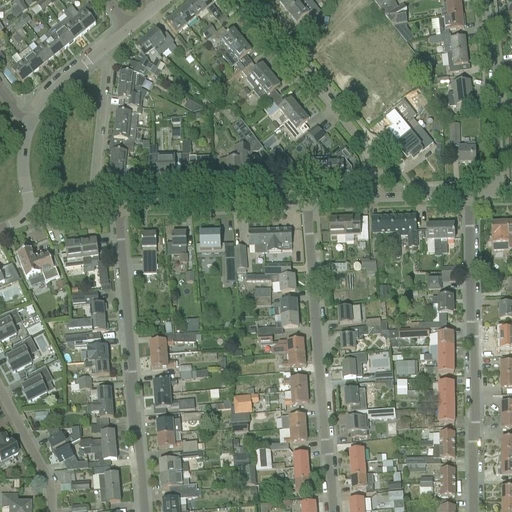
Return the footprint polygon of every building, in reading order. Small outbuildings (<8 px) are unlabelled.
[(21,15),(28,11),(20,0),(19,0),(14,4),(21,15)] [(23,0),(29,8),(36,4),(33,0),(23,0)] [(47,9),(51,5),(47,0),(45,0),(42,3),(47,9)] [(197,19),(207,11),(197,0),(194,0),(187,7),(197,19)] [(214,0),(197,0),(207,11),(216,22),(221,17),(213,7),(217,3),(214,0)] [(284,0),(280,3),(279,4),(287,15),(305,0),(284,0)] [(309,0),(305,0),(287,15),(296,25),(301,22),(304,26),(320,13),(309,0)] [(385,16),(386,15),(398,9),(392,0),(384,0),(376,5),(385,16)] [(42,12),(47,9),(42,3),(37,7),(42,12)] [(443,11),(440,11),(441,19),(462,16),(460,3),(446,4),(446,5),(447,10),(443,11)] [(96,16),(88,6),(80,12),(77,15),(72,8),(66,12),(85,34),(95,26),(91,21),(96,16)] [(404,18),(402,15),(406,13),(403,6),(384,16),(393,28),(407,25),(405,18),(404,18)] [(187,28),(197,19),(187,7),(176,15),(187,28)] [(74,43),(85,34),(66,12),(63,15),(66,19),(59,25),(64,30),(74,43)] [(503,20),(511,19),(511,12),(503,14),(503,20)] [(176,36),(187,28),(176,15),(166,23),(176,36)] [(26,26),(31,22),(26,16),(21,19),(26,26)] [(221,17),(216,22),(220,27),(222,25),(228,21),(223,16),(221,17)] [(440,21),(438,21),(439,31),(441,30),(441,35),(448,34),(448,32),(463,30),(463,29),(463,24),(465,24),(464,16),(462,17),(462,16),(441,19),(440,19),(440,21)] [(16,34),(26,26),(21,19),(11,28),(16,34)] [(59,25),(49,32),(54,39),(64,51),(74,43),(64,30),(59,25)] [(212,38),(215,36),(216,34),(210,26),(205,30),(212,38)] [(228,36),(224,31),(222,29),(216,34),(215,36),(212,38),(207,41),(207,42),(213,49),(221,42),(230,52),(242,42),(239,38),(240,37),(235,31),(234,32),(228,36)] [(207,41),(212,38),(205,30),(200,33),(207,41)] [(407,30),(399,36),(406,45),(414,39),(407,30)] [(54,59),(64,51),(54,39),(49,32),(44,37),(49,43),(44,47),(54,59)] [(156,32),(145,40),(154,51),(160,58),(168,51),(171,55),(177,51),(172,45),(173,44),(166,35),(162,38),(156,32)] [(5,43),(11,38),(6,33),(1,37),(5,43)] [(442,36),(429,39),(429,46),(443,45),(443,49),(444,55),(447,55),(452,54),(466,53),(464,39),(451,41),(450,36),(449,36),(442,37),(442,36)] [(38,40),(28,49),(33,55),(43,68),(54,59),(44,47),(39,41),(38,40)] [(157,71),(160,64),(159,63),(162,61),(160,58),(154,51),(145,40),(134,49),(140,56),(135,66),(146,71),(150,74),(150,75),(153,69),(157,71)] [(185,57),(191,52),(182,42),(176,46),(185,57)] [(230,52),(223,58),(231,68),(235,65),(241,72),(251,64),(245,57),(251,52),(242,42),(230,52)] [(33,76),(43,68),(33,55),(28,49),(18,57),(33,76)] [(452,54),(447,55),(449,75),(458,73),(458,68),(467,66),(466,53),(452,54)] [(22,85),(33,76),(18,57),(17,55),(17,56),(12,60),(18,68),(17,69),(16,69),(13,71),(13,72),(22,85)] [(431,58),(419,60),(425,67),(432,66),(431,58)] [(219,69),(225,64),(220,59),(214,64),(219,69)] [(118,80),(117,87),(119,87),(119,88),(133,89),(137,90),(139,90),(139,89),(141,89),(145,82),(141,79),(142,78),(144,79),(148,73),(146,71),(135,66),(130,63),(124,75),(120,74),(120,81),(118,80)] [(254,91),(271,77),(262,66),(257,71),(251,64),(241,72),(247,80),(245,81),(254,91)] [(270,107),(280,99),(274,92),(280,87),(271,77),(254,91),(252,92),(260,102),(263,99),(270,107)] [(435,87),(449,85),(448,79),(434,81),(435,87)] [(455,107),(462,106),(472,105),(469,83),(453,85),(455,107)] [(137,90),(133,89),(119,88),(119,89),(117,90),(117,94),(118,96),(117,102),(126,103),(126,108),(137,110),(140,110),(140,104),(146,94),(137,90)] [(243,100),(250,94),(246,90),(239,95),(243,100)] [(286,106),(280,99),(270,107),(276,114),(279,112),(283,117),(278,121),(282,126),(300,112),(291,101),(286,106)] [(403,101),(383,118),(392,129),(386,134),(396,147),(419,128),(412,120),(415,118),(403,103),(404,102),(403,101)] [(116,113),(115,127),(129,129),(135,129),(137,117),(137,116),(140,117),(141,110),(140,110),(137,110),(126,108),(120,108),(119,114),(116,113)] [(453,115),(450,111),(444,115),(448,120),(453,115)] [(300,112),(282,126),(286,131),(295,142),(301,137),(308,131),(304,126),(308,122),(309,121),(305,115),(303,116),(300,112)] [(442,121),(437,125),(441,130),(446,126),(442,121)] [(242,183),(241,169),(251,169),(251,159),(252,159),(252,154),(257,154),(262,150),(241,122),(230,130),(239,141),(239,148),(233,148),(233,161),(218,162),(219,172),(227,172),(227,176),(227,180),(228,180),(228,183),(230,183),(230,184),(236,184),(236,183),(242,183)] [(272,134),(278,129),(274,124),(268,130),(272,134)] [(459,125),(449,126),(450,140),(459,140),(459,125)] [(115,127),(113,141),(119,141),(118,147),(122,148),(133,149),(134,143),(135,129),(129,129),(115,127)] [(316,144),(317,143),(325,137),(318,128),(310,135),(309,136),(316,144)] [(426,137),(419,128),(396,147),(406,159),(409,157),(412,160),(413,161),(423,153),(433,145),(426,137)] [(182,168),(188,168),(187,156),(190,156),(190,143),(181,143),(182,156),(181,156),(182,168)] [(460,149),(459,149),(459,154),(459,164),(475,164),(475,150),(475,144),(465,144),(465,149),(460,149)] [(132,156),(133,149),(118,147),(118,153),(112,153),(111,166),(125,168),(130,168),(131,160),(129,160),(129,155),(132,156)] [(157,159),(156,147),(148,147),(149,159),(148,159),(149,169),(157,169),(157,182),(175,181),(174,158),(157,159)] [(273,153),(269,157),(273,163),(278,159),(273,153)] [(273,163),(276,167),(282,174),(293,165),(287,157),(284,154),(278,159),(273,163)] [(213,178),(213,158),(203,158),(198,162),(196,163),(195,159),(189,159),(189,167),(189,181),(206,180),(206,178),(213,178)] [(336,163),(329,164),(329,180),(335,180),(335,181),(343,181),(343,180),(343,174),(351,173),(351,169),(342,158),(336,163)] [(329,160),(307,160),(308,174),(316,174),(316,181),(329,180),(329,164),(329,160)] [(111,166),(109,180),(118,181),(117,187),(131,188),(132,182),(131,182),(132,168),(130,168),(125,168),(111,166)] [(415,217),(392,218),(392,235),(398,235),(398,237),(408,237),(408,249),(417,249),(415,217)] [(354,220),(354,218),(345,218),(345,220),(344,220),(345,238),(344,238),(344,244),(353,244),(353,237),(357,237),(357,242),(368,242),(367,228),(359,228),(359,220),(354,220)] [(392,218),(371,219),(372,236),(392,235),(392,218)] [(330,243),(337,243),(337,238),(344,238),(345,238),(344,220),(329,221),(330,243)] [(507,224),(491,225),(491,239),(492,239),(492,246),(493,246),(493,252),(503,251),(503,250),(508,250),(507,224)] [(440,226),(426,227),(427,237),(427,242),(434,242),(435,255),(435,258),(441,258),(441,256),(440,226)] [(453,226),(440,226),(441,256),(447,256),(446,242),(454,241),(453,226)] [(290,231),(264,232),(265,248),(264,248),(264,255),(268,254),(281,253),(281,247),(291,247),(290,231)] [(264,255),(264,248),(265,248),(264,232),(248,232),(248,248),(254,248),(254,255),(264,255)] [(221,246),(220,233),(220,234),(213,234),(213,235),(208,235),(208,234),(199,234),(200,247),(196,247),(196,256),(224,255),(224,246),(221,246)] [(186,248),(186,244),(186,234),(172,235),(172,245),(167,245),(167,244),(167,259),(168,259),(168,258),(180,257),(180,266),(187,265),(186,257),(186,249),(186,248)] [(157,276),(156,235),(141,236),(142,250),(142,277),(157,276)] [(80,244),(83,268),(91,266),(91,263),(98,262),(96,242),(80,244)] [(65,270),(83,268),(80,244),(65,246),(66,256),(60,257),(60,259),(65,270)] [(244,248),(234,249),(236,272),(245,272),(246,271),(244,248)] [(18,259),(16,260),(19,267),(20,266),(26,281),(28,280),(42,275),(45,283),(45,285),(59,279),(55,269),(53,270),(48,255),(38,259),(37,256),(33,258),(31,252),(17,257),(18,259)] [(226,284),(235,284),(234,261),(225,261),(226,284)] [(375,263),(369,263),(369,261),(360,261),(360,272),(375,272),(375,263)] [(105,263),(98,264),(101,287),(102,294),(111,292),(110,286),(108,286),(105,263)] [(331,274),(346,273),(346,265),(331,266),(331,274)] [(0,285),(4,284),(2,279),(11,275),(14,282),(18,280),(11,266),(0,270),(0,285)] [(264,277),(290,276),(290,266),(264,267),(264,277)] [(455,269),(441,270),(442,279),(448,279),(448,284),(455,283),(455,278),(455,269)] [(265,277),(245,277),(245,284),(269,283),(271,283),(271,285),(273,285),(274,293),(281,292),(281,294),(285,294),(295,293),(294,278),(284,279),(280,279),(280,278),(272,278),(271,278),(265,277)] [(440,278),(427,278),(427,291),(441,291),(440,284),(440,279),(440,278)] [(60,291),(66,289),(64,282),(57,285),(60,291)] [(379,297),(387,297),(387,287),(378,287),(379,297)] [(254,299),(270,299),(270,291),(254,291),(254,299)] [(73,296),(71,296),(71,302),(72,308),(86,307),(90,306),(97,306),(96,294),(85,295),(73,296)] [(438,299),(432,299),(432,300),(432,305),(432,307),(438,307),(438,322),(439,322),(445,322),(446,322),(446,315),(452,315),(452,299),(444,299),(444,298),(442,299),(438,299)] [(274,318),(282,317),(297,316),(296,303),(273,305),(274,318)] [(105,305),(103,305),(97,306),(90,306),(91,320),(104,319),(104,313),(105,313),(106,312),(106,307),(105,305)] [(511,305),(509,306),(499,306),(500,321),(511,320),(511,305)] [(0,321),(1,325),(0,325),(0,345),(7,341),(8,344),(15,340),(14,338),(16,337),(12,329),(13,329),(22,324),(17,314),(22,311),(21,309),(15,311),(12,313),(6,315),(0,317),(0,321)] [(348,310),(338,311),(339,326),(349,325),(351,325),(360,324),(359,309),(350,310),(348,310)] [(282,317),(274,318),(275,329),(275,331),(283,330),(298,329),(297,316),(282,317)] [(71,322),(67,323),(68,331),(92,329),(92,335),(99,334),(105,334),(105,333),(107,333),(108,332),(108,326),(106,325),(105,325),(104,319),(91,320),(85,321),(79,321),(71,322)] [(365,329),(380,327),(380,324),(380,320),(365,322),(365,329)] [(381,333),(380,327),(365,329),(346,331),(347,337),(340,338),(341,352),(354,352),(354,343),(363,343),(362,338),(380,336),(381,336),(381,333)] [(258,338),(272,337),(271,329),(257,330),(258,338)] [(410,332),(398,332),(399,340),(429,339),(429,337),(429,331),(418,331),(410,332)] [(511,331),(510,332),(500,332),(500,352),(510,352),(511,351),(511,331)] [(398,332),(388,333),(389,341),(389,349),(396,349),(395,340),(399,340),(398,332)] [(381,336),(380,336),(384,341),(389,341),(388,333),(387,333),(381,333),(381,336)] [(437,348),(453,348),(453,334),(437,334),(437,348)] [(86,336),(68,338),(69,344),(74,344),(87,343),(86,336)] [(195,337),(195,336),(164,336),(164,342),(150,343),(151,357),(166,356),(165,348),(173,347),(173,345),(195,345),(195,342),(195,337)] [(272,337),(258,338),(258,346),(260,345),(260,347),(279,347),(279,348),(276,348),(275,349),(274,349),(273,350),(271,350),(271,354),(271,357),(288,356),(304,355),(303,342),(287,343),(278,344),(272,344),(272,337)] [(36,353),(29,340),(13,348),(13,349),(14,348),(17,354),(7,359),(8,362),(7,363),(9,367),(13,375),(22,371),(23,373),(30,369),(30,367),(31,366),(27,358),(36,353)] [(87,343),(74,344),(75,352),(87,351),(88,364),(108,363),(107,348),(101,349),(100,341),(96,342),(87,343)] [(437,348),(429,348),(429,356),(432,356),(432,361),(438,361),(453,361),(453,348),(437,348)] [(282,370),(295,369),(305,368),(304,355),(288,356),(289,363),(282,364),(282,370)] [(343,373),(341,373),(342,379),(343,379),(343,380),(361,379),(360,365),(366,365),(365,355),(344,358),(344,364),(342,364),(343,373)] [(167,364),(166,356),(151,357),(152,371),(175,369),(175,363),(167,364)] [(438,375),(443,375),(453,375),(453,361),(438,361),(438,375)] [(88,364),(83,365),(84,369),(84,371),(89,371),(90,378),(96,378),(109,377),(108,363),(88,364)] [(417,363),(395,364),(396,377),(410,377),(417,377),(417,363)] [(511,363),(500,364),(500,377),(511,376),(511,363)] [(32,383),(22,388),(24,392),(23,392),(24,396),(29,405),(39,399),(41,403),(48,402),(45,396),(46,395),(42,387),(48,384),(51,382),(49,379),(49,378),(44,368),(42,369),(37,373),(28,377),(28,378),(29,377),(32,383)] [(180,382),(208,380),(207,372),(191,374),(179,375),(180,382)] [(394,391),(392,375),(374,376),(374,384),(386,383),(387,391),(394,391)] [(511,376),(500,377),(501,390),(511,390),(511,389),(511,376)] [(306,392),(305,379),(283,381),(284,386),(291,385),(291,394),(306,392)] [(154,397),(170,396),(169,388),(177,387),(176,381),(153,383),(154,397)] [(405,382),(396,382),(396,393),(396,398),(405,398),(405,393),(405,382)] [(386,383),(374,384),(375,392),(387,391),(386,383)] [(438,398),(453,398),(453,384),(438,384),(438,398)] [(100,392),(89,393),(90,407),(92,407),(98,406),(112,405),(110,391),(100,392)] [(212,400),(219,399),(218,391),(211,392),(212,400)] [(346,408),(356,408),(363,407),(362,391),(344,392),(346,408)] [(291,394),(284,394),(285,407),(286,407),(298,406),(307,406),(306,392),(291,394)] [(170,404),(170,396),(154,397),(155,411),(178,409),(179,413),(194,411),(194,402),(170,404)] [(511,397),(507,397),(507,404),(501,404),(501,417),(511,417),(511,397)] [(246,398),(233,400),(235,415),(248,414),(251,414),(249,398),(246,398)] [(453,398),(438,398),(438,406),(438,411),(454,411),(453,398)] [(90,407),(86,407),(87,415),(99,414),(100,420),(108,420),(113,419),(112,405),(98,406),(92,407),(90,407)] [(358,419),(347,420),(348,434),(351,434),(351,439),(367,438),(366,421),(373,421),(373,422),(395,421),(394,411),(373,412),(357,413),(358,419)] [(438,425),(444,425),(454,425),(454,411),(438,411),(438,425)] [(50,421),(49,414),(34,415),(35,423),(50,421)] [(184,424),(204,423),(204,415),(184,416),(184,424)] [(231,417),(231,426),(232,436),(247,435),(247,425),(249,424),(248,416),(241,416),(231,417)] [(282,432),(291,431),(305,430),(304,417),(281,419),(282,432)] [(511,417),(501,417),(501,430),(511,430),(511,417)] [(424,430),(433,430),(433,419),(424,419),(424,430)] [(172,421),(166,422),(156,423),(158,437),(173,435),(179,435),(181,435),(180,421),(172,422),(172,421)] [(58,431),(46,432),(51,441),(48,443),(50,445),(51,447),(51,449),(51,450),(51,452),(51,453),(52,454),(52,455),(80,441),(79,429),(75,429),(71,429),(72,437),(65,441),(63,436),(61,437),(59,434),(58,431)] [(285,445),(296,444),(306,443),(305,430),(291,431),(291,439),(284,440),(285,445)] [(80,442),(80,443),(80,450),(83,450),(115,447),(114,433),(109,433),(101,434),(102,442),(97,442),(91,443),(91,442),(90,441),(80,442)] [(440,448),(454,447),(454,434),(440,434),(440,448)] [(173,435),(158,437),(159,451),(169,450),(182,448),(183,454),(198,453),(198,452),(204,451),(204,445),(197,446),(197,443),(185,444),(185,443),(182,443),(182,442),(180,443),(179,435),(173,435)] [(0,466),(3,465),(8,462),(7,461),(17,456),(11,444),(8,445),(4,437),(0,438),(0,466)] [(511,439),(501,440),(501,453),(511,452),(511,439)] [(68,447),(52,455),(53,456),(54,457),(54,458),(55,459),(57,460),(58,461),(59,463),(60,466),(63,464),(67,473),(73,472),(88,471),(88,465),(87,463),(78,464),(70,451),(68,447)] [(116,461),(115,447),(83,450),(84,457),(91,456),(103,455),(103,462),(116,461)] [(454,461),(454,447),(440,448),(433,448),(433,459),(405,459),(405,466),(406,466),(425,466),(440,466),(440,461),(454,461)] [(350,465),(364,464),(363,451),(349,452),(350,465)] [(511,452),(501,453),(501,457),(500,457),(498,459),(499,465),(502,465),(511,464),(511,452)] [(183,454),(181,455),(181,461),(198,459),(201,459),(201,453),(198,453),(183,454)] [(270,453),(254,454),(255,472),(271,471),(275,471),(274,466),(271,467),(270,453)] [(233,468),(250,467),(249,455),(232,457),(233,468)] [(294,469),(308,468),(307,455),(293,456),(294,469)] [(180,461),(159,463),(159,464),(160,464),(161,477),(175,475),(179,475),(182,474),(188,474),(187,466),(180,467),(180,461)] [(351,478),(365,477),(365,476),(364,464),(350,465),(351,478)] [(499,477),(502,477),(511,477),(511,464),(502,465),(502,469),(500,470),(499,472),(499,477)] [(295,482),(309,481),(308,468),(294,469),(295,482)] [(246,489),(255,488),(253,469),(244,469),(246,489)] [(183,482),(182,474),(179,475),(175,475),(161,477),(160,477),(158,478),(159,483),(160,484),(162,484),(162,489),(162,490),(180,488),(181,494),(196,493),(196,486),(188,487),(188,481),(183,482)] [(100,491),(119,489),(118,475),(98,477),(100,491)] [(365,477),(351,478),(352,491),(362,490),(366,490),(366,493),(373,493),(372,486),(371,476),(365,477)] [(420,488),(433,489),(433,479),(420,478),(420,488)] [(296,495),(300,495),(310,494),(309,481),(295,482),(296,495)] [(71,493),(89,492),(88,484),(70,486),(71,493)] [(70,486),(60,487),(61,494),(71,493),(70,486)] [(101,505),(107,505),(120,504),(119,489),(100,491),(101,505)] [(511,489),(502,489),(502,502),(511,501),(511,489)] [(451,492),(430,493),(430,511),(451,511),(452,508),(453,508),(453,498),(451,498),(451,492)] [(185,507),(185,500),(197,499),(196,493),(181,494),(181,500),(163,502),(163,508),(162,508),(161,509),(161,511),(186,511),(186,507),(185,507)] [(402,493),(388,495),(389,503),(393,503),(403,502),(402,493)] [(28,511),(29,505),(16,505),(16,497),(2,497),(2,509),(9,509),(9,511),(28,511)] [(359,500),(349,501),(349,511),(370,511),(370,500),(363,501),(363,500),(359,500)] [(502,511),(511,511),(511,501),(502,502),(502,511)] [(393,503),(394,510),(404,510),(403,502),(393,503)]
